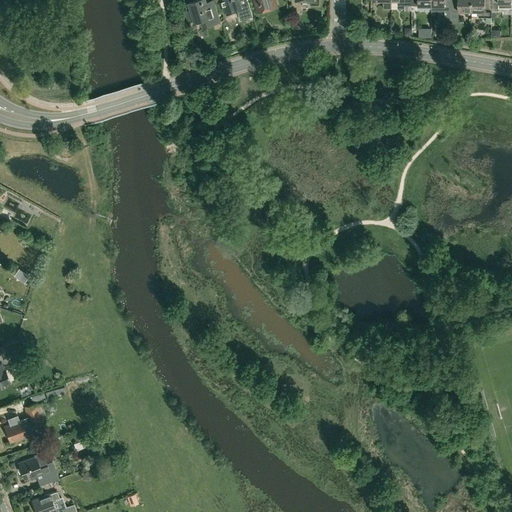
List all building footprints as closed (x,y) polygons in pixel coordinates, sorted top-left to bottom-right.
[(207,6),(205,0),(196,0),(189,2),(191,9),(185,11),(188,23),(195,21),(201,19),(203,26),(219,21),(214,4),(207,6)] [(221,0),(225,12),(237,8),(240,20),(253,16),(248,1),(239,4),(238,0),(221,0)] [(254,0),(258,12),(277,6),(275,0),(254,0)] [(412,5),(411,0),(397,0),(397,8),(405,8),(405,5),(412,5)] [(431,11),(432,11),(431,0),(411,0),(412,5),(412,10),(415,10),(415,5),(431,5),(431,11)] [(452,10),(451,0),(431,0),(432,11),(444,10),(452,10)] [(451,0),(452,10),(472,10),(471,0),(451,0)] [(471,0),(472,10),(478,10),(479,10),(479,16),(486,16),(492,16),(492,10),(491,0),(471,0)] [(491,0),(492,10),(497,10),(503,10),(503,14),(511,13),(511,2),(511,0),(491,0)] [(28,275),(19,269),(14,275),(24,282),(28,275)] [(0,385),(10,382),(5,368),(4,368),(1,362),(0,363),(0,362),(0,385)] [(31,392),(28,385),(19,389),(22,396),(31,392)] [(47,414),(43,402),(37,404),(36,402),(24,406),(29,422),(41,418),(40,416),(47,414)] [(11,442),(27,436),(21,419),(5,426),(11,442)] [(40,468),(48,465),(42,451),(34,454),(35,457),(19,463),(25,479),(42,473),(40,468)] [(55,469),(49,472),(44,474),(45,475),(37,478),(40,485),(59,478),(55,469)] [(36,511),(51,511),(56,510),(52,501),(60,499),(57,491),(49,493),(49,494),(33,500),(36,511)] [(128,494),(132,505),(140,502),(136,491),(128,494)] [(76,511),(74,503),(63,508),(64,511),(62,511),(76,511)]
